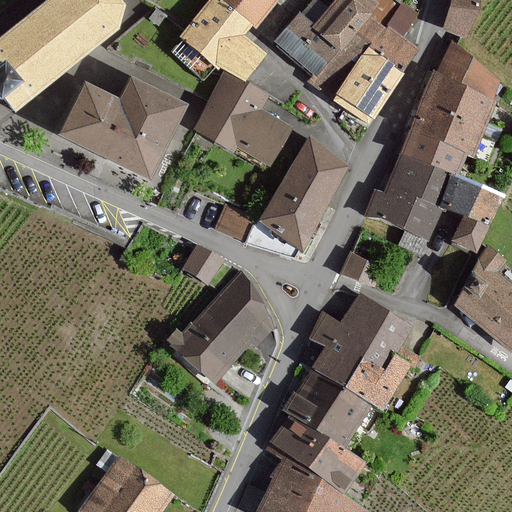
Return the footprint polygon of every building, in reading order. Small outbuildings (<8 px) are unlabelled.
[(45,0),(0,37),(0,94),(16,114),(116,29),(120,6),(114,0),(45,0)] [(206,77),(217,62),(230,72),(197,129),(232,150),(236,142),(271,162),(290,129),(258,109),(260,105),(266,95),(242,81),(258,60),(264,53),(240,35),(251,20),(257,25),(275,0),(212,0),(184,38),(185,40),(175,54),(206,77)] [(401,80),(404,76),(400,73),(417,51),(400,38),(393,33),(387,28),(379,21),(393,2),(389,0),(376,0),(375,2),(371,0),(337,0),(336,2),(330,10),(316,0),(315,0),(302,17),(298,14),(293,21),(278,41),(322,75),(315,83),(333,97),(367,123),(372,116),(372,117),(401,80)] [(452,0),(449,18),(447,26),(467,35),(479,9),(479,0),(452,0)] [(417,13),(404,5),(391,24),(403,33),(417,13)] [(501,194),(456,176),(466,152),(473,155),(496,100),(491,98),(498,81),(453,44),(440,76),(435,74),(429,90),(415,123),(412,130),(410,136),(402,153),(389,184),(385,194),(377,190),(367,213),(427,238),(440,205),(454,211),(465,215),(454,242),(477,251),(488,225),(501,194)] [(184,104),(133,80),(123,102),(86,85),(63,134),(98,150),(151,175),(184,104)] [(345,167),(311,139),(264,219),(303,248),(321,213),(345,167)] [(243,238),(254,212),(226,200),(215,226),(243,238)] [(223,262),(199,246),(185,267),(208,283),(223,262)] [(491,250),(480,266),(475,272),(465,287),(454,302),(491,329),(511,343),(511,288),(493,275),(504,259),(491,250)] [(381,267),(350,256),(344,274),(375,285),(381,267)] [(270,322),(243,273),(174,347),(216,379),(232,362),(259,334),(270,322)] [(363,459),(343,446),(371,402),(382,409),(410,365),(402,360),(394,355),(411,328),(362,297),(343,326),(326,315),(312,336),(331,348),(323,359),(317,369),(308,383),(299,397),(295,394),(288,405),(285,410),(292,415),(283,430),(271,449),(288,460),(255,511),(366,511),(367,510),(341,494),(363,459)] [(157,511),(169,496),(120,460),(84,509),(88,511),(157,511)]
